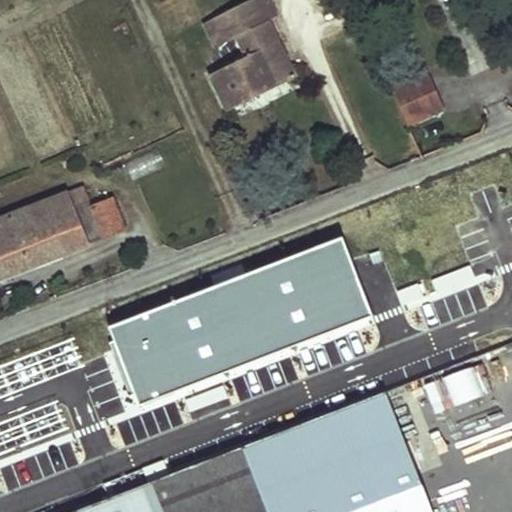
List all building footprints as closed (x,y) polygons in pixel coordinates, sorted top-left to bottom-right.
[(209,72),(226,109),(293,78),(267,21),(276,17),(268,0),(249,0),(214,16),(225,40),(237,34),(246,54),(209,72)] [(225,40),(214,16),(203,21),(214,44),(225,40)] [(423,77),(390,92),(406,126),(438,111),(423,77)] [(0,279),(125,228),(113,199),(94,206),(85,186),(0,221),(0,279)] [(202,371),(176,303),(137,317),(163,386),(199,372),(202,371)] [(511,351),(499,356),(502,364),(511,360),(511,351)] [(133,398),(118,359),(93,370),(108,408),(133,398)] [(439,376),(451,405),(490,390),(478,360),(439,376)] [(428,511),(382,392),(325,414),(242,446),(267,511),(428,511)] [(230,451),(149,482),(160,511),(267,511),(242,446),(230,451)] [(164,457),(145,463),(149,476),(168,470),(164,457)] [(160,511),(149,482),(71,511),(160,511)]
